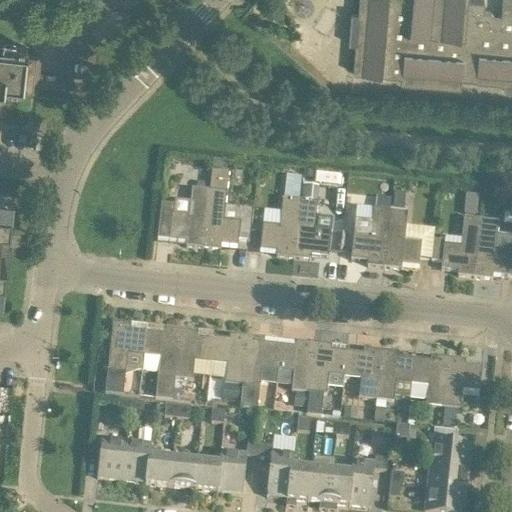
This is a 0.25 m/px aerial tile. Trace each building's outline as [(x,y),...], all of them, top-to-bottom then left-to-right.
[(511,0),(502,0),(500,19),(492,19),(493,15),(491,13),(483,12),(484,3),(468,2),(467,0),(359,0),(358,15),(351,15),(348,45),(355,46),(353,75),(402,79),(401,85),(460,90),(461,81),(476,82),(475,83),(505,86),(504,93),(511,93),(511,0)] [(3,89),(30,92),(36,93),(40,57),(26,56),(27,50),(0,46),(0,99),(2,99),(3,89)] [(213,161),(211,173),(222,174),(224,162),(213,161)] [(312,172),(304,172),(303,179),(312,180),(312,172)] [(210,185),(209,193),(203,251),(220,252),(221,248),(237,250),(238,242),(249,243),(251,223),(241,222),(240,225),(224,223),(229,175),(222,174),(211,173),(210,185)] [(287,177),(286,188),(285,194),(299,196),(299,189),(300,178),(295,178),(287,177)] [(196,183),(196,191),(209,193),(210,185),(196,183)] [(300,202),(316,204),(317,187),(302,185),(300,202)] [(190,204),(175,202),(174,207),(161,206),(157,241),(186,244),(185,249),(203,251),(209,193),(196,191),(192,191),(190,204)] [(393,192),(391,211),(404,213),(406,194),(393,192)] [(0,291),(1,292),(5,261),(0,260),(0,230),(1,226),(8,227),(12,196),(0,194),(0,291)] [(477,217),(478,197),(465,196),(463,216),(477,217)] [(376,198),(375,211),(389,212),(390,200),(376,198)] [(293,261),(300,202),(282,200),(279,229),(262,227),(260,252),(276,254),(276,259),(293,261)] [(316,204),(300,202),(293,261),(311,263),(311,258),(328,260),(331,234),(332,221),(316,218),(317,204),(316,204)] [(366,269),(384,271),(391,212),(389,212),(375,211),(373,210),(372,223),(355,221),(353,237),(350,262),(367,264),(366,269)] [(408,214),(391,212),(384,271),(402,272),(402,268),(419,269),(421,244),(405,242),(408,214)] [(457,278),(475,280),(481,222),(464,220),(461,248),(444,246),(444,243),(433,241),(431,263),(442,264),(441,272),(458,274),(457,278)] [(511,237),(497,236),(499,224),(481,222),(475,280),(492,282),(493,278),(511,279),(511,237)] [(112,324),(105,396),(123,398),(126,371),(142,373),(146,333),(130,331),(131,326),(112,324)] [(172,403),(174,392),(175,381),(180,332),(163,330),(162,335),(146,333),(142,373),(158,375),(155,401),(172,403)] [(180,332),(175,381),(186,382),(192,383),(194,364),(210,365),(213,340),(197,338),(198,334),(180,332)] [(213,340),(210,365),(226,367),(224,386),(242,388),(247,339),(229,337),(229,342),(213,340)] [(261,371),(277,373),(280,347),(264,346),(265,341),(247,339),(242,388),(239,409),(256,411),(258,390),(259,390),(261,371)] [(305,417),(306,417),(314,346),(296,344),(296,349),(280,347),(277,373),(293,374),(291,393),(308,395),(305,417)] [(314,346),(306,417),(320,418),(322,397),(326,397),(328,378),(344,380),(347,354),(331,353),(332,348),(314,346)] [(363,356),(347,354),(344,380),(360,382),(358,401),(376,403),(381,353),(363,351),(363,356)] [(411,387),(414,362),(398,360),(399,355),(381,353),(376,403),(377,403),(385,404),(393,405),(394,399),(409,400),(411,387)] [(430,363),(414,362),(411,387),(427,389),(426,402),(425,408),(443,410),(448,360),(430,359),(430,363)] [(448,360),(443,410),(454,411),(460,412),(462,393),(479,394),(482,369),(465,367),(465,362),(448,360)] [(175,381),(174,392),(185,393),(186,382),(175,381)] [(240,401),(241,389),(225,387),(224,399),(240,401)] [(306,407),(307,396),(296,395),(295,406),(306,407)] [(130,416),(131,404),(118,402),(117,415),(130,416)] [(131,404),(130,416),(142,418),(144,405),(131,404)] [(176,421),(178,409),(165,407),(164,420),(176,421)] [(383,422),(385,408),(376,408),(375,421),(383,422)] [(178,409),(176,421),(189,423),(190,410),(178,409)] [(452,426),(454,411),(443,410),(441,425),(452,426)] [(223,426),(225,414),(212,412),(210,425),(223,426)] [(344,420),(356,420),(357,413),(345,412),(344,420)] [(309,436),(310,423),(297,421),(296,434),(309,436)] [(336,438),(337,426),(324,424),(323,437),(336,438)] [(337,426),(336,438),(348,440),(350,427),(337,426)] [(407,441),(409,428),(396,427),(395,440),(407,441)] [(432,442),(456,445),(458,433),(434,431),(432,442)] [(121,483),(125,445),(102,442),(97,480),(121,483)] [(432,442),(429,467),(469,471),(471,447),(456,445),(432,442)] [(144,486),(148,448),(125,445),(121,483),(144,486)] [(246,459),(258,461),(260,447),(256,447),(247,446),(246,457),(246,459)] [(266,499),(286,501),(287,501),(292,457),(272,455),(272,449),(260,447),(258,461),(270,462),(266,499)] [(148,448),(144,486),(144,487),(169,490),(172,462),(150,460),(151,448),(148,448)] [(218,495),(218,494),(223,455),(220,454),(219,467),(197,465),(194,492),(218,495)] [(242,496),(246,459),(246,457),(223,455),(218,494),(242,496)] [(287,501),(286,501),(285,509),(295,510),(296,503),(308,504),(312,472),(292,470),(294,457),(292,457),(287,501)] [(355,464),(349,508),(369,510),(374,472),(386,474),(387,461),(375,460),(374,466),(355,464)] [(172,462),(169,490),(194,492),(197,465),(172,462)] [(349,509),(349,508),(355,464),(352,463),(351,476),(332,474),(327,511),(336,511),(337,507),(349,509)] [(466,496),(469,471),(429,467),(427,491),(466,496)] [(312,472),(308,504),(319,505),(318,511),(327,511),(332,474),(312,472)] [(402,489),(404,476),(391,474),(389,487),(402,489)] [(401,501),(402,489),(389,487),(388,500),(401,501)] [(464,511),(466,496),(427,491),(424,511),(464,511)]
